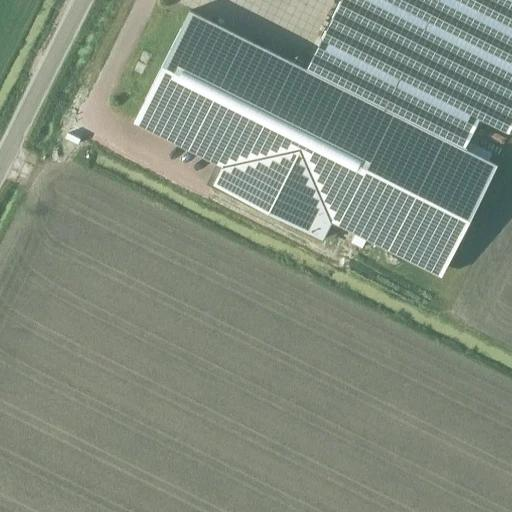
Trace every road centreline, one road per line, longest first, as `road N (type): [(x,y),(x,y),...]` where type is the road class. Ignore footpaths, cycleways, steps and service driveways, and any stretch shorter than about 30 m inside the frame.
road 1 (unclassified): [(0,164),(82,0)]
road 2 (track): [(0,271),(41,187),(3,158)]
road 3 (track): [(511,197),(455,315)]
